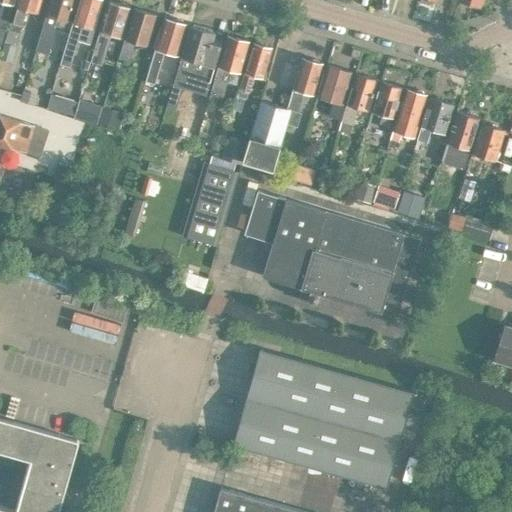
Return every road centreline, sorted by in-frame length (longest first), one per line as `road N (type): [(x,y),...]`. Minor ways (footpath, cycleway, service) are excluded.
road 1 (unclassified): [(510,30),(456,46),(291,0)]
road 2 (unclassified): [(149,511),(191,362)]
